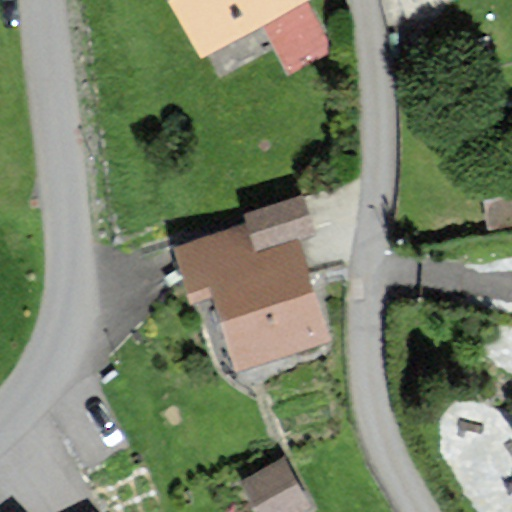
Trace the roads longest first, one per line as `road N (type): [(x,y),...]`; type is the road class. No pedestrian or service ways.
road 1 (residential): [(366,0),(380,125),(369,371),(381,433),(419,511)]
road 2 (residential): [(43,0),(72,287),(45,375),(0,427)]
